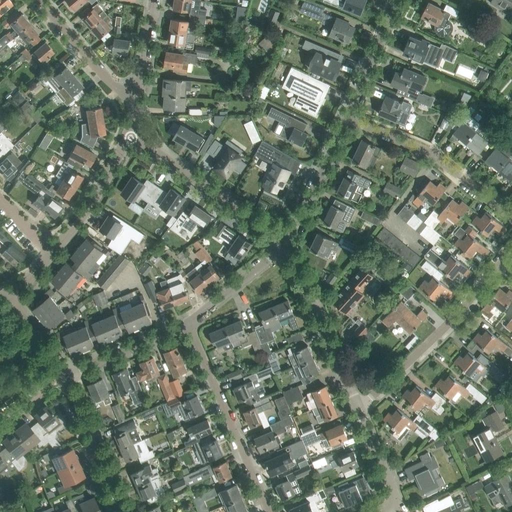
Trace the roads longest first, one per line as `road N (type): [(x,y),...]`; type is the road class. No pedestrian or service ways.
road 1 (residential): [(357,408),(501,262)]
road 2 (unclassified): [(268,511),(187,325)]
road 3 (residential): [(511,219),(434,155),(348,119)]
road 4 (residential): [(286,244),(128,137)]
road 5 (residential): [(357,408),(286,244)]
road 6 (residential): [(126,511),(69,376)]
road 7 (residential): [(135,100),(113,87),(39,0)]
road 8 (residential): [(286,244),(348,119)]
road 9 (residential): [(51,253),(128,137)]
road 10 (residential): [(69,376),(187,325)]
road 11 (residential): [(348,119),(396,0)]
road 12 (residential): [(187,325),(286,244)]
